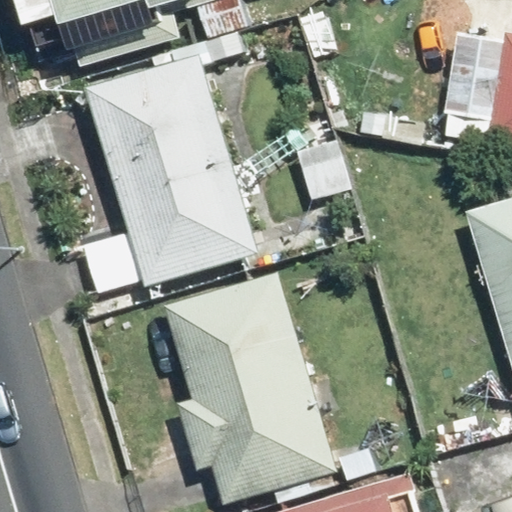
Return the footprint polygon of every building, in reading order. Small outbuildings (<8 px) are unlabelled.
[(76,0),(81,18),(155,0),(76,0)] [(108,99),(155,280),(255,254),(209,73),(108,99)] [(347,143),(300,157),(316,209),(363,195),(347,143)] [(511,209),(479,219),(511,334),(511,209)] [(185,315),(235,501),(333,475),(283,289),(185,315)] [(426,511),(420,488),(332,511),(330,511),(328,511),(426,511)]
